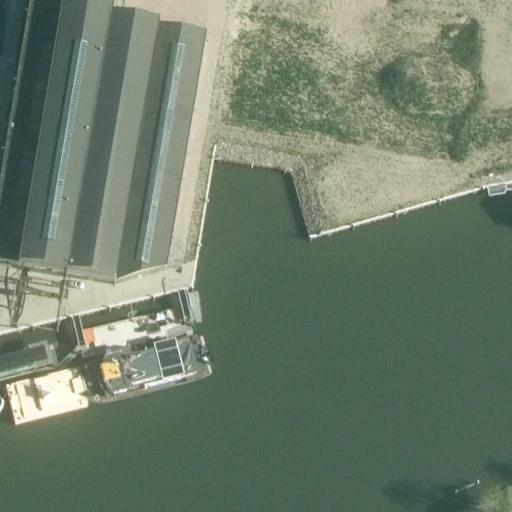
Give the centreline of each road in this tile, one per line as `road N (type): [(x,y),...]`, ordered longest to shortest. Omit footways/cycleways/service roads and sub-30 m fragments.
road 1 (residential): [(229,0),(182,268),(75,303),(0,297)]
road 2 (unknown): [(209,129),(462,173)]
